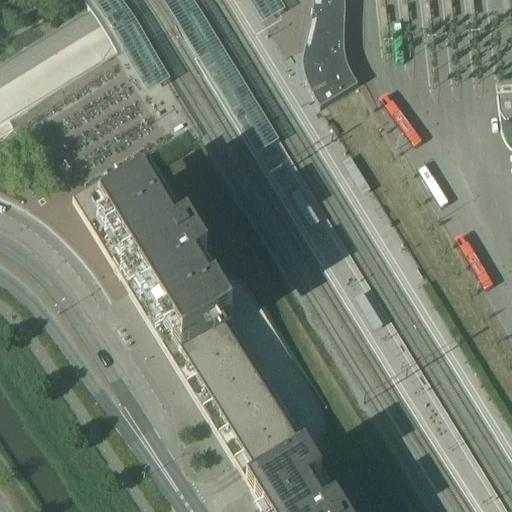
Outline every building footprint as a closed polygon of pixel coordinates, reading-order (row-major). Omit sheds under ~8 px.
[(143,0),(115,0),(98,10),(148,96),(187,73),(143,0)] [(189,0),(157,0),(189,52),(253,157),(278,142),(213,38),(189,0)] [(263,27),(286,14),(277,0),(247,0),(257,16),(263,27)] [(344,11),(343,4),(315,3),(313,2),(312,10),(311,15),(310,23),(309,28),(309,32),(306,42),(303,53),(302,58),(302,64),(302,69),(302,74),(303,80),(304,84),(306,90),(309,95),(312,100),(315,106),(319,113),(357,90),(351,81),(349,76),(347,71),(345,68),(344,63),(343,55),(343,48),(343,42),(343,35),(343,28),(344,21),(344,14),(344,11)] [(85,77),(59,92),(60,93),(64,100),(65,102),(69,108),(95,93),(90,86),(90,85),(89,84),(85,78),(85,77)] [(136,165),(72,204),(250,494),(244,497),(252,511),(340,511),(198,279),(205,275),(136,165)] [(377,331),(382,328),(361,295),(357,298),(353,300),(373,333),(377,331)]
